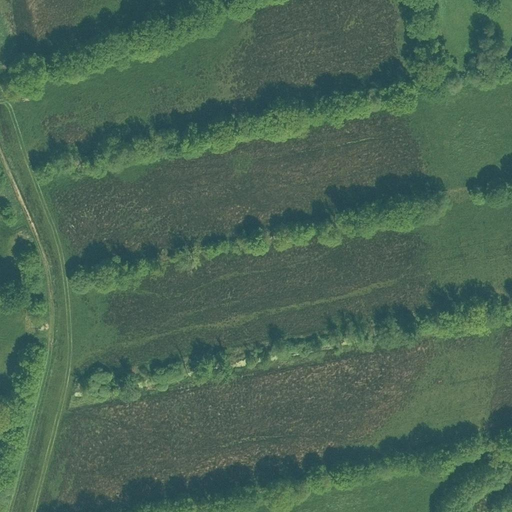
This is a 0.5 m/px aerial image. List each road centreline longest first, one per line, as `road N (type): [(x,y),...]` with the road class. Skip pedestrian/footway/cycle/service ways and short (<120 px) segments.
road 1 (track): [(0,146),(40,248),(53,258),(57,285),(54,361),(16,511)]
road 2 (track): [(51,256),(0,126)]
